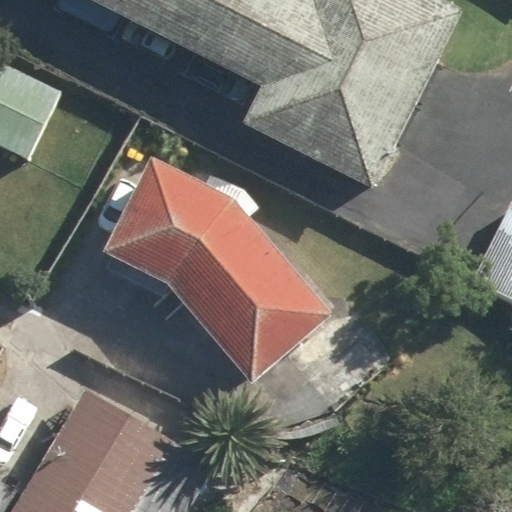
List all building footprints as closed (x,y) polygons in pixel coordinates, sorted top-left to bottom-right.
[(395,122),(421,70),(443,26),(390,0),(296,0),(294,5),(283,0),(43,0),(245,101),(225,139),(354,204),(395,122)] [(0,69),(0,150),(29,162),(56,90),(0,69)] [(88,264),(152,298),(233,399),(313,335),(216,215),(134,173),(88,264)] [(511,221),(505,219),(467,293),(511,315),(511,221)] [(343,310),(316,333),(276,368),(325,424),(391,367),(343,310)] [(183,511),(205,477),(74,397),(3,511),(183,511)]
